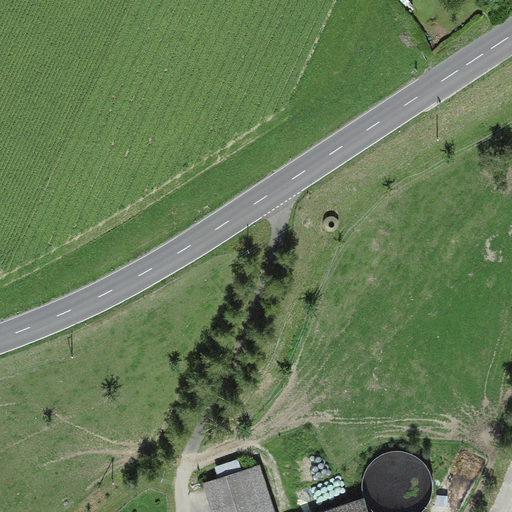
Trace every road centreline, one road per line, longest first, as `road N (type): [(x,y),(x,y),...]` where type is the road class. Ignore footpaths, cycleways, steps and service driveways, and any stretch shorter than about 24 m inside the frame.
road 1 (unclassified): [(287,183),(243,344),(188,459),(184,511)]
road 2 (primary): [(0,339),(125,284),(287,183)]
road 3 (primary): [(287,183),(511,35)]
